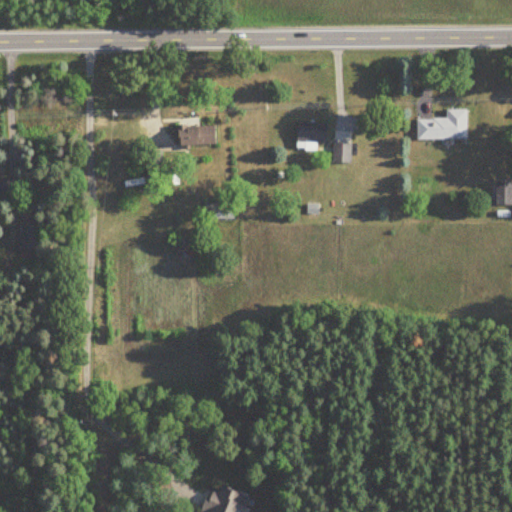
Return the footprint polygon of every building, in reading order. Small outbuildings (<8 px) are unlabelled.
[(443,120),(414,120),(414,140),(463,140),(463,110),(443,110),(443,120)] [(325,123),(294,123),(294,151),(314,151),(314,143),(325,143),(325,123)] [(179,146),(218,146),(218,126),(179,126),(179,146)] [(0,198),(20,198),(20,179),(0,179),(0,198)] [(511,182),(492,183),(492,206),(511,206),(511,182)] [(237,219),(237,204),(207,204),(207,219),(237,219)] [(39,226),(20,226),(20,250),(39,250),(39,226)] [(239,511),(246,493),(224,486),(222,492),(212,489),(204,511),(239,511)]
